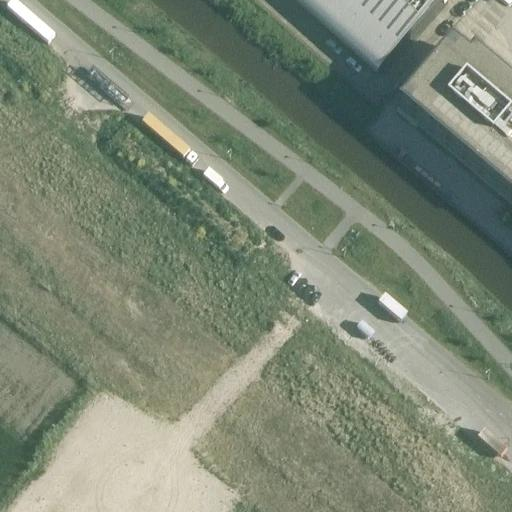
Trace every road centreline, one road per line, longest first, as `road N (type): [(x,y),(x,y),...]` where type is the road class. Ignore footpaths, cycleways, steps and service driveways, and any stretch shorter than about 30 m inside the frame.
road 1 (unclassified): [(329,270),(10,0)]
road 2 (unclassified): [(511,432),(329,270)]
road 3 (unclassified): [(176,443),(329,270)]
